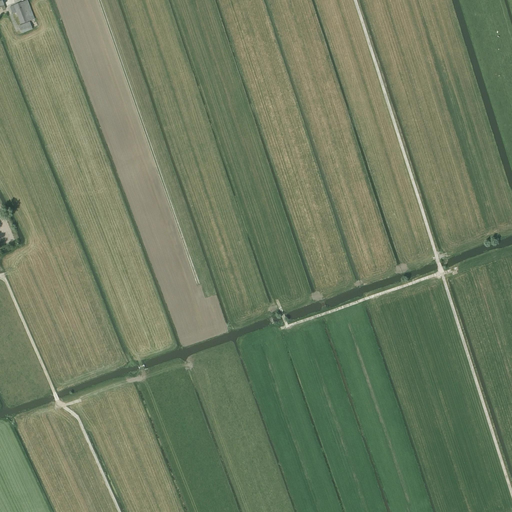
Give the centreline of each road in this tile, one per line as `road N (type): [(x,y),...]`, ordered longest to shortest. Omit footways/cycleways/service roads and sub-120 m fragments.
road 1 (track): [(355,0),(511,496)]
road 2 (track): [(441,272),(284,326)]
